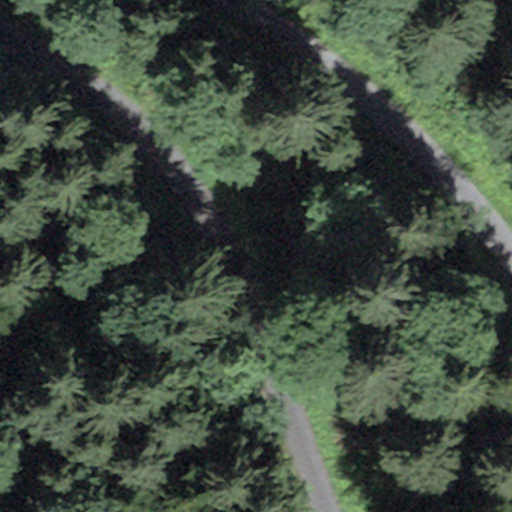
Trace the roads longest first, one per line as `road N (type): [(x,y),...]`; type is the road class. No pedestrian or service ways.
road 1 (track): [(0,36),(96,85),(169,168),(228,253),(271,339),(329,511)]
road 2 (track): [(511,261),(345,74),(234,0)]
